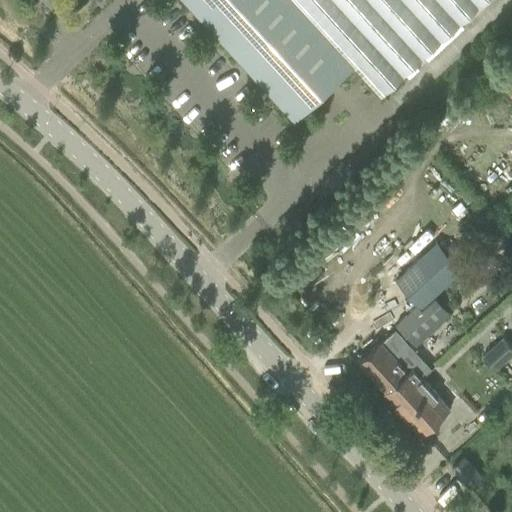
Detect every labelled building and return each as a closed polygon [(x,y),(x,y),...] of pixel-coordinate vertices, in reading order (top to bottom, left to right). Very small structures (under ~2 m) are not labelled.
[(188,0),(296,116),(354,63),(381,92),(386,88),(387,89),(482,0),(188,0)] [(485,234),(477,241),(491,257),(505,244),(492,229),(485,235),(485,234)] [(436,242),(395,279),(418,304),(421,307),(433,296),(462,270),(436,242)] [(418,304),(395,325),(415,345),(449,314),(433,296),(421,307),(418,304)] [(494,372),(511,356),(511,345),(504,337),(481,357),(494,372)] [(412,367),(410,368),(384,338),(360,360),(386,390),(384,392),(394,403),(422,378),(412,367)] [(422,433),(450,408),(422,378),(394,403),(422,433)] [(470,486),(481,475),(463,455),(452,466),(470,486)]
